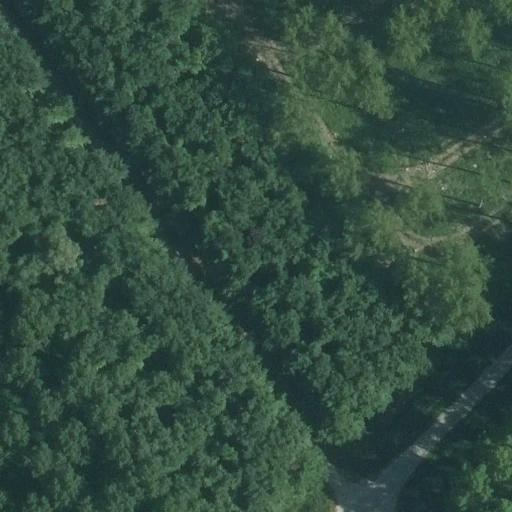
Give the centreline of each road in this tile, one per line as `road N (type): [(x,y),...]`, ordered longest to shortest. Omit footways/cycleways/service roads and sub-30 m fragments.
road 1 (track): [(361,511),(0,12)]
road 2 (unclassified): [(362,511),(511,358)]
